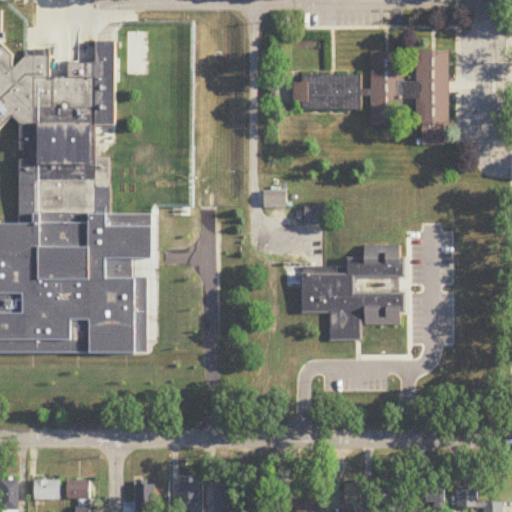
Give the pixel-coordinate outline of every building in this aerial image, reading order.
[(124,350),(121,214),(154,214),(153,149),(131,150),(132,185),(113,186),(113,164),(120,173),(117,43),(97,44),(97,65),(70,65),(71,79),(51,80),(50,56),(5,57),(3,12),(0,12),(0,131),(20,115),(21,153),(33,152),(14,185),(2,185),(1,155),(0,155),(0,214),(31,213),(34,352),(124,350)] [(450,52),(417,52),(417,127),(450,127),(450,52)] [(402,53),(371,53),(371,127),(402,127),(402,53)] [(362,111),(362,76),(298,76),(298,83),(295,83),(295,111),(362,111)] [(446,148),(446,129),(424,129),(424,148),(446,148)] [(286,208),(286,193),(266,193),(266,208),(286,208)] [(324,208),(305,208),(305,225),(324,225),(324,208)] [(405,279),(406,247),(366,246),(366,259),(347,259),(347,274),(302,274),(302,315),(330,315),(330,342),(362,343),(362,327),(405,327),(405,295),(356,295),(356,279),(405,279)] [(61,502),(61,482),(35,482),(35,502),(61,502)] [(1,511),(19,511),(19,483),(1,483),(1,511)] [(91,501),(91,483),(68,483),(68,501),(91,501)] [(179,511),(200,511),(200,484),(179,484),(179,511)] [(270,511),(270,484),(246,484),(246,511),(270,511)] [(362,484),(345,484),(345,507),(362,507),(362,484)] [(137,485),(136,511),(154,511),(154,485),(137,485)] [(235,511),(235,485),(215,485),(215,511),(235,511)] [(290,511),(316,511),(316,485),(290,485),(290,511)] [(385,511),(404,511),(405,485),(385,485),(385,511)] [(447,511),(447,485),(428,485),(427,511),(447,511)] [(484,511),(502,511),(503,504),(478,503),(478,486),(457,486),(457,511),(484,511)]
